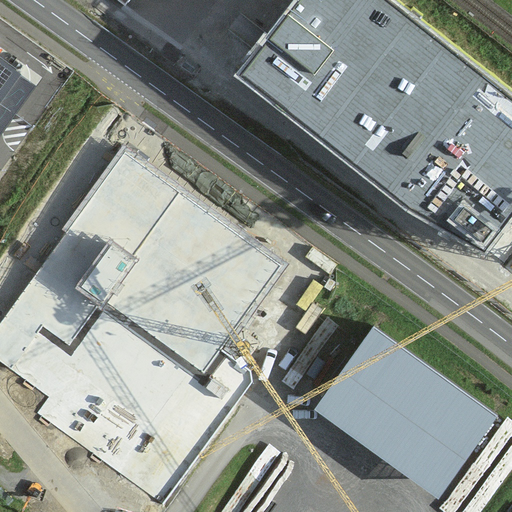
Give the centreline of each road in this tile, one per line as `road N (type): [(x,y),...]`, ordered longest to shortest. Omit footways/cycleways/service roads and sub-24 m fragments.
road 1 (primary): [(33,0),(511,345)]
road 2 (unknown): [(168,511),(229,444),(277,431),(381,468),(428,511)]
